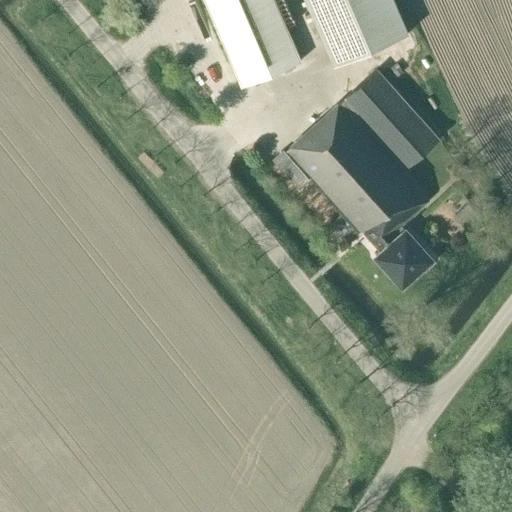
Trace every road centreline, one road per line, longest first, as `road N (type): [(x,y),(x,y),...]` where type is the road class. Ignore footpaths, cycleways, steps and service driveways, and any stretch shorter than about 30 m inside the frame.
road 1 (unclassified): [(419,424),(67,0)]
road 2 (unclassified): [(419,424),(511,304)]
